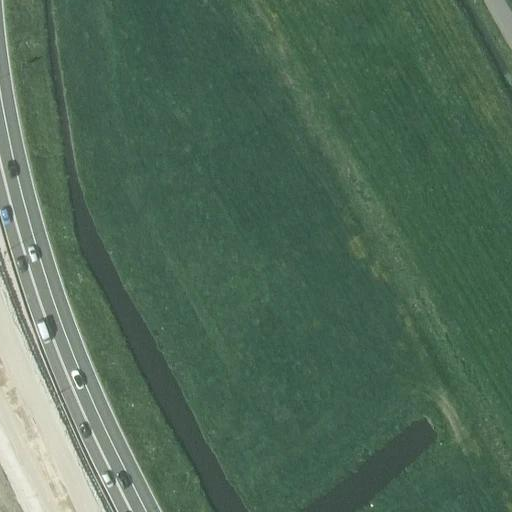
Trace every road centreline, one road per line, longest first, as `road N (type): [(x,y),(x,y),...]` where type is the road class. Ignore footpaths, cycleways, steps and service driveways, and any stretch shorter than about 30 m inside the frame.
road 1 (secondary): [(137,511),(64,373),(32,285)]
road 2 (secondary): [(0,361),(59,511)]
road 3 (secondary): [(32,285),(0,167)]
